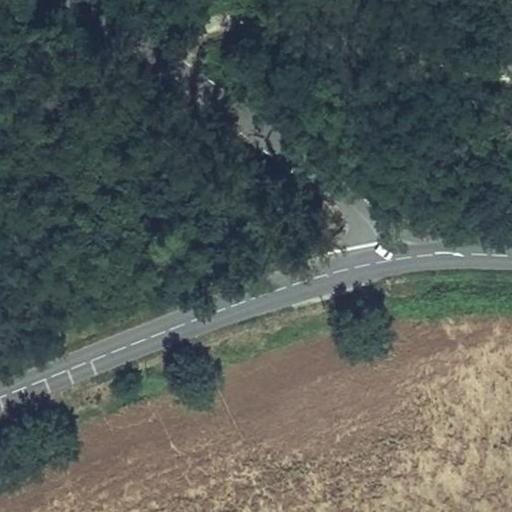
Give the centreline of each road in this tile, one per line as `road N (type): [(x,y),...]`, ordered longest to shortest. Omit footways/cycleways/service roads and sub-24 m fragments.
road 1 (tertiary): [(389,259),(302,281),(0,395)]
road 2 (unclassified): [(389,259),(385,241),(316,169),(92,0)]
road 3 (tertiary): [(511,255),(389,259)]
